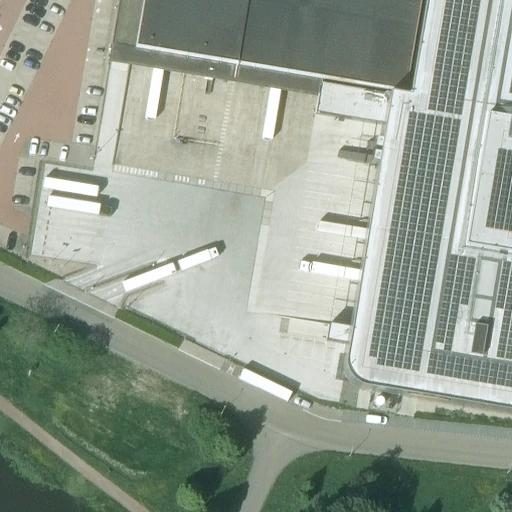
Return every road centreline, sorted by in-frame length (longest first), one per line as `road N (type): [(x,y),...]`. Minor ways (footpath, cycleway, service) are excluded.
road 1 (unclassified): [(284,428),(0,284)]
road 2 (unclassified): [(511,455),(284,428)]
